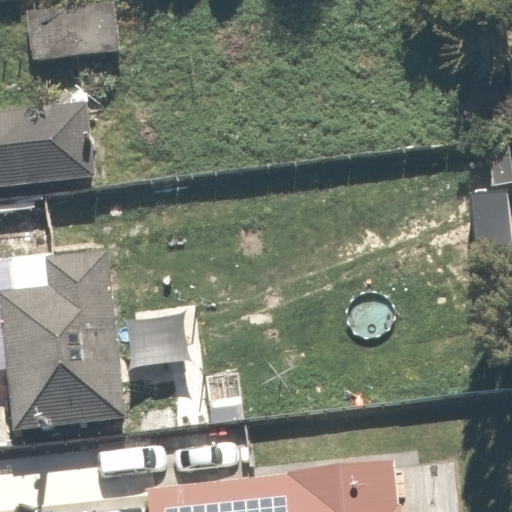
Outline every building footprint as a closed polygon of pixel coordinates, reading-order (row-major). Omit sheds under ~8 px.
[(8,0),(0,0),(0,10),(9,10),(8,0)] [(121,12),(28,14),(29,63),(122,61),(121,12)] [(0,216),(84,208),(77,133),(0,140),(0,216)] [(0,465),(107,454),(89,283),(25,290),(29,325),(0,327),(0,465)] [(396,511),(395,491),(141,511),(396,511)]
